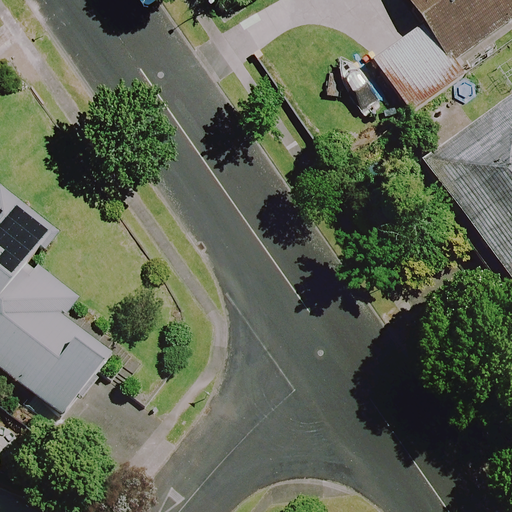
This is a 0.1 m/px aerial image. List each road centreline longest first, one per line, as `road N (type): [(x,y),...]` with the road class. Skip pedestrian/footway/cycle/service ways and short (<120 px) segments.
road 1 (residential): [(333,348),(92,0)]
road 2 (residential): [(181,511),(333,348)]
road 3 (residential): [(447,511),(333,348)]
